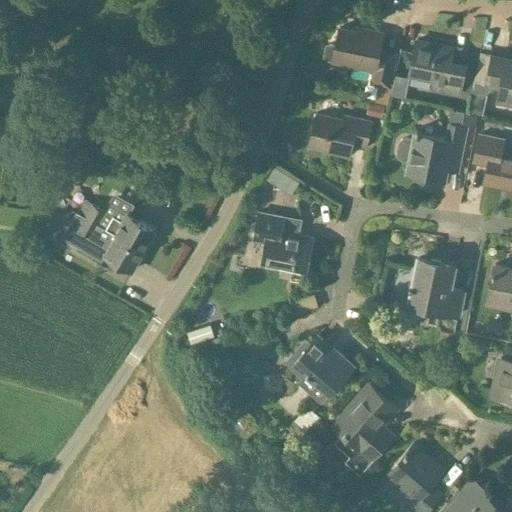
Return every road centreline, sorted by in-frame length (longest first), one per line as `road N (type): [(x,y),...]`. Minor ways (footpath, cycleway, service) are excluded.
road 1 (unclassified): [(28,511),(148,338),(259,146)]
road 2 (residential): [(336,320),(361,207),(511,230)]
road 3 (residential): [(259,146),(317,0)]
